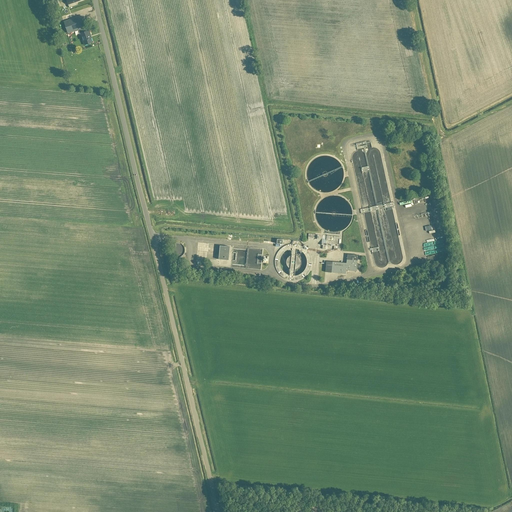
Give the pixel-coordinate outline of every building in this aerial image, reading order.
[(75,2),(79,1),(79,0),(66,0),(69,8),(77,6),(77,5),(76,6),(75,3),(75,2)] [(84,45),(92,42),(90,35),(89,31),(84,32),(82,28),(84,28),(80,16),(64,22),(68,33),(78,30),(80,34),(81,34),(84,45)] [(322,235),(321,245),(323,245),(322,249),(327,250),(328,246),(334,246),(334,250),(338,251),(339,243),(340,243),(341,240),(339,239),(340,237),(322,235)] [(218,260),(228,261),(230,247),(220,246),(218,260)] [(326,262),(326,264),(325,272),(346,274),(346,271),(356,272),(357,268),(360,269),(361,265),(357,265),(358,256),(347,255),(346,265),(343,265),(343,263),(326,262)]
